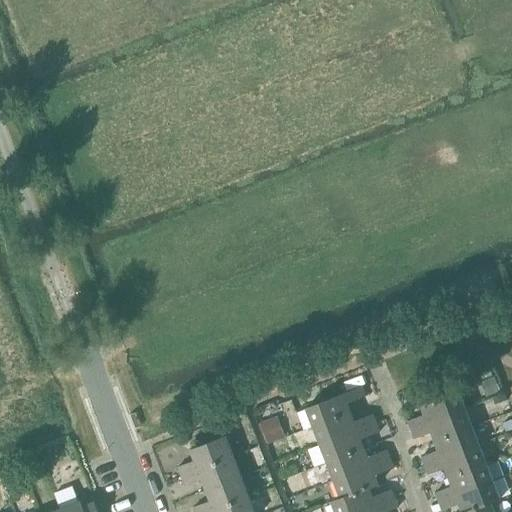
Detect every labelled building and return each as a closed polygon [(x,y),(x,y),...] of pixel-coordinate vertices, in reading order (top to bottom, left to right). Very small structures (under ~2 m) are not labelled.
[(487,397),(500,392),(494,377),(481,382),(487,397)] [(306,408),(313,426),(349,412),(346,404),(365,396),(362,386),(306,408)] [(411,431),(465,409),(458,391),(420,405),(424,415),(407,421),(411,431)] [(435,442),(472,427),(465,409),(411,431),(414,439),(431,432),(435,442)] [(313,426),(321,445),(376,423),(372,414),(353,421),(349,412),(313,426)] [(261,423),(269,444),(286,437),(279,417),(261,423)] [(328,463),(364,449),(360,439),(379,432),(376,423),(321,445),(328,463)] [(425,466),(479,445),(472,427),(435,442),(438,451),(421,457),(425,466)] [(195,461),(179,468),(183,478),(239,456),(238,451),(232,454),(226,436),(191,450),(195,461)] [(271,447),(269,451),(271,456),(275,458),(291,452),(287,440),(271,447)] [(448,478),(486,463),(479,445),(425,466),(428,475),(445,468),(448,478)] [(335,480),(390,459),(386,450),(367,457),(364,449),(328,463),(335,480)] [(239,456),(183,478),(186,486),(202,480),(207,492),(242,478),(235,461),(241,459),(239,456)] [(342,499),(369,488),(378,485),(374,475),(393,468),(390,459),(335,480),(342,499)] [(435,493),(439,502),(493,481),(486,463),(448,478),(452,487),(435,493)] [(211,501),(194,508),(196,511),(212,511),(255,495),(254,491),(248,493),(242,478),(207,492),(211,501)] [(464,511),(500,499),(493,481),(439,502),(442,510),(459,504),(461,511),(464,511)] [(335,511),(361,511),(395,499),(392,491),(373,498),(369,488),(342,499),(332,503),(335,511)] [(255,495),(212,511),(255,511),(251,500),(256,498),(255,495)] [(82,502),(61,509),(62,511),(99,511),(93,497),(82,502)] [(388,511),(399,508),(395,499),(361,511),(388,511)] [(494,511),(491,503),(500,499),(464,511),(494,511)]
